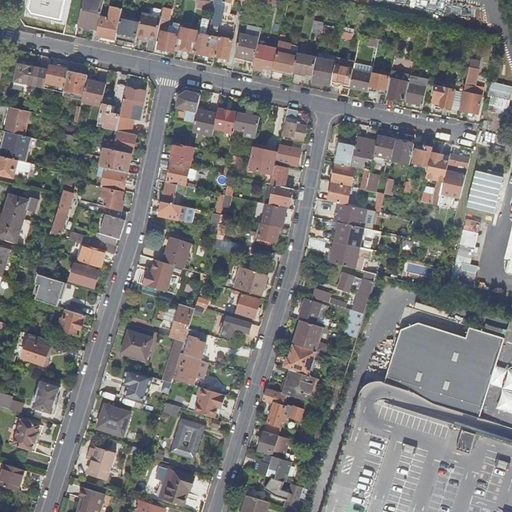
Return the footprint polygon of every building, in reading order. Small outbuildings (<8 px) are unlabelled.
[(55,21),(59,3),(44,0),(41,0),(38,18),(55,21)] [(81,10),(78,25),(97,30),(100,17),(103,5),(103,0),(83,0),(81,10)] [(204,8),(205,1),(198,0),(196,0),(196,3),(198,3),(198,7),(204,8)] [(210,30),(219,32),(223,17),(226,2),(226,0),(215,0),(214,4),(216,5),(213,15),(210,30)] [(120,22),(120,21),(122,9),(112,7),(110,19),(100,17),(97,30),(96,35),(116,40),(120,22)] [(161,17),(160,24),(168,26),(170,15),(171,10),(163,8),(161,17)] [(137,37),(136,38),(145,39),(146,36),(157,38),(158,34),(160,24),(161,17),(142,13),(140,20),(139,25),(137,37)] [(323,23),(324,22),(315,20),(312,32),(321,34),(323,27),(323,25),(323,23)] [(137,37),(139,25),(131,23),(120,21),(120,22),(116,40),(135,44),(136,38),(137,37)] [(199,32),(194,53),(199,54),(207,56),(206,61),(213,63),(214,56),(217,42),(218,39),(205,36),(206,32),(205,31),(207,22),(204,22),(201,21),(199,32)] [(194,53),(199,32),(180,28),(178,36),(177,38),(175,48),(194,53)] [(323,28),(322,35),(331,37),(333,30),(323,28)] [(256,54),(258,45),(260,35),(246,32),(245,36),(239,35),(238,42),(234,61),(243,64),(244,59),(254,61),(256,54)] [(177,38),(178,36),(162,33),(158,48),(174,52),(175,48),(177,38)] [(217,42),(214,56),(228,59),(232,41),(233,34),(226,33),(225,39),(218,37),(218,39),(217,42)] [(275,61),(273,70),(292,74),(293,70),(294,64),(297,53),(298,46),(283,43),(285,35),(280,34),(277,49),(275,61)] [(379,39),(368,37),(367,44),(377,46),(379,39)] [(298,54),(305,55),(307,44),(301,43),(298,54)] [(277,49),(258,45),(256,54),(254,61),(252,69),(262,71),(263,68),(273,70),(275,61),(277,49)] [(317,52),(316,57),(336,62),(336,60),(337,58),(337,57),(317,52)] [(316,57),(305,55),(298,54),(297,53),(294,64),(293,70),(312,74),(315,64),(316,57)] [(315,64),(312,74),(311,82),(312,82),(322,84),(330,86),(331,85),(333,72),(336,62),(316,57),(315,64)] [(341,82),(350,84),(352,73),(353,69),(354,64),(355,62),(337,58),(336,60),(336,62),(333,72),(331,85),(339,87),(341,82)] [(469,67),(468,67),(464,88),(460,110),(477,114),(481,96),(472,93),(474,87),(475,87),(477,77),(480,61),(470,59),(469,67)] [(354,64),(353,69),(371,73),(373,67),(355,62),(354,64)] [(48,70),(22,65),(22,68),(17,67),(14,82),(23,83),(44,88),(45,83),(48,70)] [(68,69),(49,65),(48,68),(48,70),(45,83),(64,87),(66,78),(68,72),(68,69)] [(371,73),(353,69),(352,73),(350,84),(349,88),(368,92),(369,86),(371,73)] [(386,96),(405,100),(407,93),(410,75),(391,71),(391,73),(390,77),(386,94),(386,96)] [(64,91),(83,95),(86,80),(87,76),(68,72),(66,78),(64,87),(64,91)] [(371,73),(369,86),(379,88),(378,92),(386,94),(390,77),(371,73)] [(407,93),(405,100),(405,102),(422,105),(424,94),(428,79),(428,78),(411,75),(410,75),(407,93)] [(86,80),(83,95),(82,102),(84,103),(101,107),(101,105),(105,87),(106,84),(86,80)] [(495,106),(510,108),(511,97),(511,84),(493,81),(490,95),(497,96),(495,106)] [(22,90),(23,83),(14,82),(13,89),(22,90)] [(114,130),(116,131),(122,103),(126,88),(126,87),(117,85),(113,99),(116,100),(114,106),(112,106),(111,106),(110,106),(109,107),(101,105),(101,107),(101,108),(98,120),(105,122),(104,128),(114,130)] [(455,91),(436,86),(432,103),(441,104),(440,106),(452,108),(455,91)] [(122,103),(116,131),(118,131),(129,133),(131,134),(133,120),(139,122),(145,92),(126,88),(122,103)] [(195,122),(197,110),(198,106),(201,95),(187,93),(180,97),(179,103),(175,120),(194,125),(195,122)] [(12,107),(12,108),(6,131),(25,136),(30,112),(12,107)] [(218,110),(217,114),(215,126),(214,129),(233,133),(238,113),(218,109),(218,110)] [(287,109),(284,122),(290,123),(287,137),(303,140),(306,127),(295,124),(296,119),(295,119),(296,111),(287,109)] [(195,122),(194,125),(193,130),(213,135),(214,129),(215,126),(217,114),(197,110),(195,122)] [(238,113),(233,133),(249,137),(250,132),(256,134),(258,125),(260,118),(255,117),(254,113),(247,111),(246,115),(238,113)] [(61,121),(44,117),(43,124),(60,128),(61,121)] [(104,148),(132,154),(136,135),(131,134),(129,133),(118,131),(117,138),(113,137),(112,141),(105,139),(103,147),(104,148)] [(32,138),(25,136),(19,135),(6,132),(1,155),(26,161),(32,138)] [(66,134),(64,145),(72,147),(73,141),(75,136),(66,134)] [(392,142),(392,139),(379,136),(375,155),(392,159),(395,143),(392,142)] [(357,137),(355,146),(350,166),(355,167),(360,168),(363,169),(364,165),(363,165),(360,164),(361,162),(363,162),(364,158),(372,160),(375,147),(377,141),(357,137)] [(396,141),(395,143),(392,159),(391,160),(410,164),(413,149),(414,144),(396,140),(396,141)] [(73,141),(72,147),(72,150),(70,160),(75,161),(77,152),(79,142),(73,141)] [(171,163),(189,167),(191,167),(195,148),(190,146),(189,146),(187,146),(175,143),(171,163)] [(339,143),(335,163),(336,163),(350,166),(355,146),(339,143)] [(432,152),(433,148),(425,146),(425,147),(417,145),(415,156),(413,163),(414,163),(429,166),(429,164),(432,152)] [(300,150),(287,147),(286,152),(278,150),(277,153),(276,161),(298,166),(301,150),(300,150)] [(130,163),(132,154),(104,148),(102,157),(100,167),(106,168),(128,173),(128,171),(130,163)] [(267,174),(265,183),(275,185),(276,185),(284,187),(288,168),(275,165),(276,161),(277,153),(253,148),(251,159),(249,169),(267,174)] [(443,157),(432,154),(429,164),(429,166),(428,170),(427,176),(426,178),(444,181),(446,174),(447,172),(448,164),(449,162),(442,160),(443,157)] [(460,198),(462,190),(464,184),(469,162),(470,159),(450,154),(450,157),(449,158),(449,162),(448,164),(447,172),(446,174),(444,181),(444,182),(444,184),(442,194),(460,199),(460,198)] [(391,160),(392,159),(375,155),(374,160),(391,164),(391,160)] [(28,162),(0,156),(0,173),(28,180),(32,163),(28,162)] [(186,182),(189,167),(171,163),(167,182),(178,185),(193,188),(194,184),(186,182)] [(355,167),(350,166),(336,163),(334,170),(332,183),(351,187),(353,177),(355,167)] [(124,192),(128,173),(106,168),(102,187),(104,187),(124,192)] [(370,170),(365,169),(363,177),(360,189),(365,190),(370,170)] [(489,173),(476,170),(468,206),(495,213),(504,176),(489,173)] [(393,180),(387,179),(384,194),(386,194),(389,195),(393,180)] [(434,195),(430,194),(423,193),(421,201),(439,206),(440,201),(444,184),(444,182),(438,181),(436,190),(435,192),(434,195)] [(163,202),(174,204),(178,185),(167,182),(163,202)] [(338,203),(348,205),(351,190),(351,187),(332,183),(328,201),(330,202),(338,203)] [(293,189),(284,187),(276,185),(275,185),(270,205),(272,205),(280,207),(280,205),(289,206),(293,189)] [(124,192),(104,187),(102,196),(106,197),(104,206),(116,209),(122,210),(124,201),(122,201),(124,192)] [(424,187),(423,193),(430,194),(434,195),(435,192),(436,190),(424,187)] [(59,208),(52,231),(61,235),(64,228),(64,225),(69,211),(67,210),(68,208),(70,208),(74,194),(64,191),(63,196),(61,203),(59,208)] [(384,194),(379,193),(375,211),(376,211),(377,211),(380,212),(384,194)] [(225,195),(221,194),(217,214),(221,215),(225,195)] [(5,212),(6,213),(25,218),(27,212),(30,201),(10,195),(5,212)] [(226,216),(230,196),(225,195),(221,215),(226,216)] [(31,198),(30,201),(27,212),(36,215),(40,201),(31,198)] [(193,223),(196,209),(174,204),(163,202),(160,216),(193,223)] [(355,206),(348,205),(338,203),(334,222),(335,222),(339,223),(342,223),(363,228),(367,209),(355,206)] [(272,205),(270,205),(267,204),(263,224),(282,228),(286,208),(280,207),(272,205)] [(0,236),(17,242),(25,218),(6,213),(0,230),(0,236)] [(221,215),(217,214),(216,219),(213,233),(216,234),(217,234),(219,224),(221,215)] [(96,240),(71,233),(69,239),(77,242),(84,244),(105,251),(115,254),(117,249),(118,246),(116,245),(118,239),(120,239),(125,224),(126,220),(119,218),(107,215),(106,218),(102,232),(101,234),(98,233),(96,240)] [(475,263),(481,220),(465,218),(459,260),(464,261),(462,275),(478,278),(480,264),(475,263)] [(289,230),(282,228),(263,224),(261,223),(257,241),(271,244),(271,241),(276,242),(278,235),(288,237),(289,230)] [(363,228),(342,223),(340,233),(337,233),(335,243),(359,248),(364,228),(363,228)] [(373,229),(364,228),(359,248),(364,249),(368,250),(373,229)] [(171,237),(163,262),(176,266),(184,268),(192,244),(171,237)] [(234,251),(235,246),(216,241),(215,246),(234,251)] [(359,248),(335,243),(333,253),(335,254),(333,263),(355,268),(359,248)] [(84,244),(79,261),(87,263),(96,266),(100,267),(103,257),(105,251),(84,244)] [(0,246),(0,276),(2,277),(10,249),(0,246)] [(163,262),(155,259),(152,272),(149,272),(148,276),(146,275),(143,285),(167,292),(174,270),(175,265),(163,262)] [(87,263),(79,261),(77,260),(71,280),(94,287),(99,271),(95,270),(96,266),(87,263)] [(46,262),(43,261),(38,274),(44,276),(47,266),(45,266),(46,262)] [(262,296),(268,275),(257,271),(243,268),(242,269),(237,288),(262,296)] [(376,278),(378,274),(367,271),(364,278),(375,281),(376,278)] [(357,278),(344,273),(338,290),(352,294),(354,288),(357,278)] [(38,274),(36,281),(41,283),(38,293),(33,291),(31,298),(52,305),(56,306),(58,299),(54,298),(54,299),(51,298),(46,299),(47,295),(48,295),(53,296),(54,292),(56,287),(62,289),(65,282),(57,280),(44,276),(38,274)] [(0,284),(8,287),(10,280),(2,277),(0,276),(0,284)] [(364,280),(357,278),(354,288),(361,290),(364,280)] [(361,290),(354,310),(357,311),(365,313),(375,282),(364,278),(364,280),(361,290)] [(329,302),(344,307),(346,303),(331,298),(332,294),(315,290),(313,297),(329,302)] [(260,300),(242,294),(236,313),(255,319),(260,300)] [(305,298),(299,319),(302,320),(315,324),(317,318),(324,320),(328,305),(305,298)] [(185,341),(188,329),(189,326),(195,308),(181,304),(177,317),(171,337),(176,339),(185,341)] [(79,336),(86,315),(66,309),(63,319),(61,318),(60,321),(62,322),(60,330),(79,336)] [(357,311),(356,315),(352,328),(353,328),(351,335),(357,337),(363,318),(365,313),(357,311)] [(225,324),(222,333),(222,334),(231,337),(234,329),(256,335),(258,327),(251,325),(252,323),(227,316),(225,324)] [(317,318),(315,324),(323,327),(327,328),(329,321),(324,320),(317,318)] [(302,320),(294,344),(302,346),(315,350),(321,332),(323,327),(315,324),(302,320)] [(0,322),(0,331),(7,334),(10,326),(0,322)] [(487,323),(485,330),(506,336),(509,329),(487,323)] [(368,397),(361,394),(358,403),(350,426),(342,452),(350,455),(360,458),(357,469),(352,467),(349,474),(355,476),(342,511),(333,509),(324,506),(322,511),(511,511),(511,443),(472,430),(475,423),(477,417),(502,338),(499,337),(499,334),(482,329),(479,336),(468,333),(465,343),(415,326),(397,333),(381,383),(375,399),(368,397)] [(178,361),(173,378),(193,385),(195,377),(196,375),(200,360),(201,359),(204,348),(208,335),(188,329),(185,341),(178,361)] [(146,360),(153,337),(128,330),(128,331),(129,332),(128,335),(123,352),(122,352),(121,353),(146,360)] [(52,341),(30,334),(27,344),(22,358),(35,362),(35,365),(38,365),(39,363),(46,365),(49,364),(50,360),(49,358),(47,357),(44,356),(44,353),(48,354),(51,343),(52,341)] [(173,350),(163,380),(164,380),(172,382),(173,378),(178,361),(185,341),(176,339),(173,350)] [(312,365),(314,359),(316,351),(315,350),(302,346),(294,344),(289,358),(287,358),(284,367),(312,376),(315,366),(312,365)] [(316,351),(314,359),(321,361),(324,353),(316,351)] [(196,375),(195,377),(202,379),(207,365),(207,362),(200,360),(196,375)] [(130,381),(129,386),(125,397),(145,403),(149,390),(147,385),(150,375),(128,369),(126,376),(125,380),(130,381)] [(312,401),(319,378),(289,369),(282,392),(312,401)] [(60,387),(41,382),(34,407),(52,413),(60,387)] [(226,395),(200,387),(197,395),(199,396),(197,402),(196,408),(194,411),(211,416),(215,417),(218,408),(220,404),(223,405),(223,404),(226,395)] [(267,389),(263,400),(275,403),(269,423),(267,422),(264,430),(279,435),(281,427),(281,426),(280,426),(281,422),(284,423),(286,415),(300,419),(303,409),(287,404),(286,407),(283,406),(286,394),(282,392),(267,388),(267,389)] [(0,396),(0,397),(0,405),(16,411),(17,406),(11,404),(13,397),(1,393),(1,396),(0,396)] [(177,416),(180,406),(166,402),(163,411),(177,416)] [(132,413),(105,405),(100,422),(103,423),(101,429),(124,436),(132,413)] [(205,425),(181,418),(179,426),(171,451),(194,458),(196,451),(200,440),(205,425)] [(40,424),(20,419),(17,430),(12,445),(32,451),(34,443),(36,443),(39,433),(38,433),(40,424)] [(221,422),(213,420),(211,428),(219,430),(221,422)] [(254,449),(257,451),(262,435),(263,430),(260,429),(254,449)] [(268,454),(284,459),(285,455),(288,446),(290,438),(279,435),(264,430),(263,430),(262,435),(257,451),(260,451),(264,453),(268,454)] [(98,471),(97,476),(108,480),(111,471),(118,473),(122,461),(119,456),(116,456),(117,452),(98,447),(97,449),(92,447),(89,456),(94,458),(91,469),(98,471)] [(350,455),(342,452),(324,506),(333,509),(342,511),(355,476),(349,474),(352,467),(357,469),(360,458),(350,455)] [(291,461),(284,459),(268,454),(266,463),(262,461),(257,460),(253,471),(285,481),(291,461)] [(6,464),(0,485),(1,485),(19,491),(25,470),(6,464)] [(192,476),(169,469),(161,496),(184,503),(192,476)] [(288,498),(286,507),(295,510),(299,498),(305,499),(309,488),(298,485),(293,483),(290,492),(287,491),(286,497),(288,498)] [(84,498),(79,511),(100,511),(106,495),(83,488),(80,497),(82,498),(84,498)] [(264,501),(267,493),(254,489),(252,497),(257,498),(264,501)] [(247,496),(242,511),(265,511),(268,502),(264,501),(257,498),(252,497),(247,496)] [(158,511),(159,508),(159,507),(140,502),(137,511),(141,511),(158,511)]
